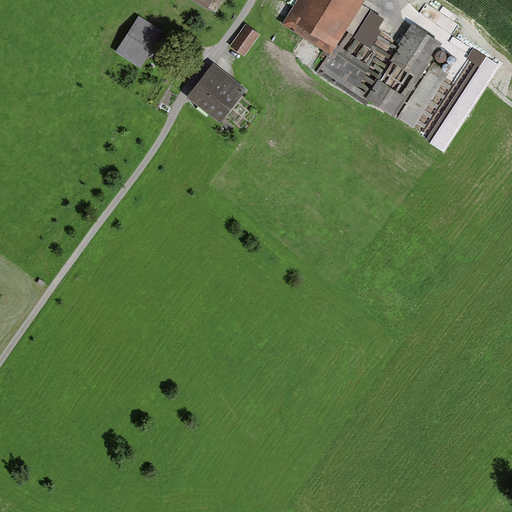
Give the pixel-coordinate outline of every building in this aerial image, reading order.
[(298,0),(285,21),(330,49),(361,0),(298,0)] [(355,35),(371,44),(387,16),(371,7),(355,35)] [(161,31),(139,16),(118,49),(140,63),(161,31)] [(245,54),(262,32),(247,21),(231,42),(245,54)] [(398,115),(414,125),(449,69),(434,60),(398,115)] [(244,87),(214,63),(189,93),(220,118),(244,87)] [(431,116),(453,82),(446,77),(423,111),(431,116)]
